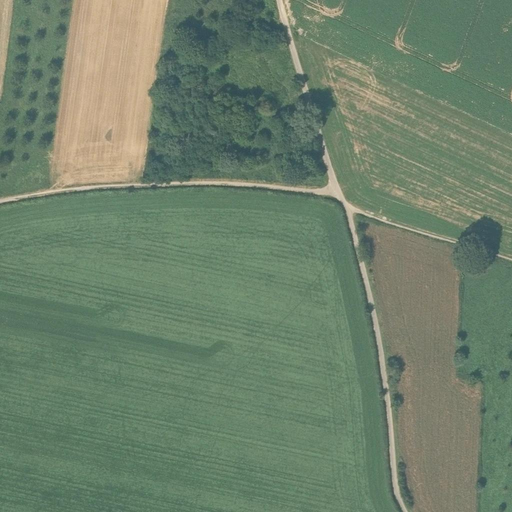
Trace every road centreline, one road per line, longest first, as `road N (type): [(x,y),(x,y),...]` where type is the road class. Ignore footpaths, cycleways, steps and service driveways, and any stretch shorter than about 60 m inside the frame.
road 1 (track): [(338,193),(199,183),(0,203)]
road 2 (track): [(343,204),(511,260)]
